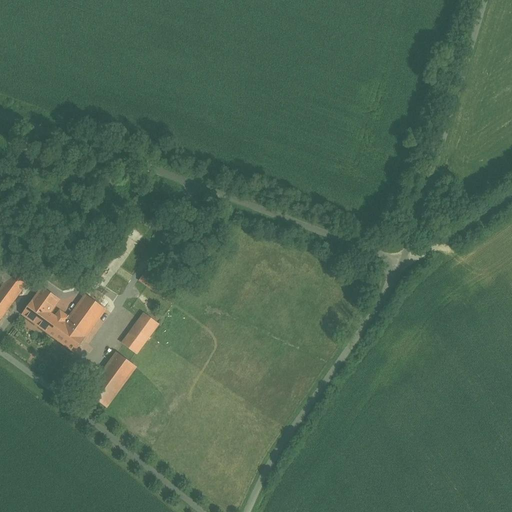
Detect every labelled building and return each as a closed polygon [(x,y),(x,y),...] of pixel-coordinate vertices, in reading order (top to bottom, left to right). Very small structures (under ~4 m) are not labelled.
[(29,281),(0,259),(0,277),(21,293),(29,281)] [(138,265),(131,260),(118,278),(125,284),(138,265)] [(70,283),(54,271),(49,278),(65,290),(70,283)] [(176,297),(146,273),(141,279),(170,303),(176,297)] [(0,292),(0,320),(19,295),(6,285),(0,292)] [(58,300),(42,289),(23,315),(45,331),(54,317),(49,313),(58,300)] [(59,310),(45,331),(76,352),(105,311),(85,296),(70,318),(59,310)] [(145,315),(137,326),(124,344),(137,353),(158,324),(145,315)] [(136,369),(117,353),(89,389),(108,404),(136,369)]
